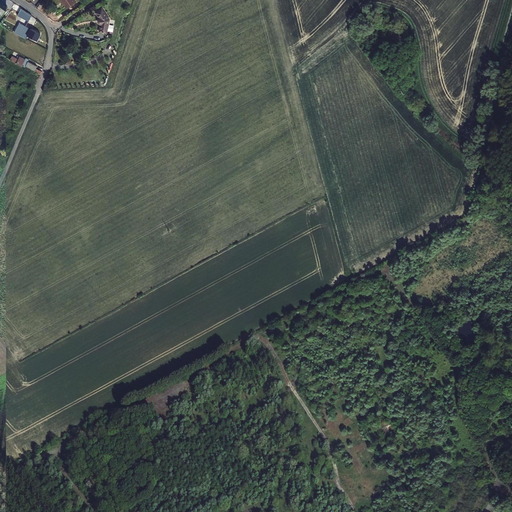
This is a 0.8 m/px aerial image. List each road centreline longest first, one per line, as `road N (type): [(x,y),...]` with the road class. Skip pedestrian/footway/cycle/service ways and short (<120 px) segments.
road 1 (track): [(0,464),(18,469),(261,332)]
road 2 (track): [(383,266),(458,369),(462,409),(497,488),(481,511)]
road 3 (track): [(383,266),(467,216),(511,56)]
road 4 (unclassified): [(50,29),(48,62),(0,183)]
road 5 (track): [(261,332),(383,266)]
